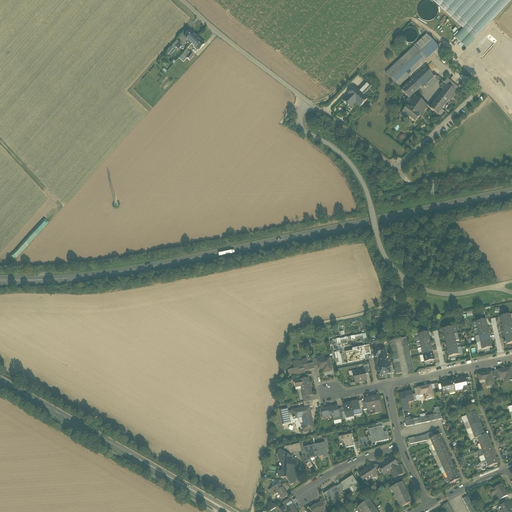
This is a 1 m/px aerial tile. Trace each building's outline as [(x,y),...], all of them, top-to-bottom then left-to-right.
[(430,0),(462,28),(454,38),(466,49),(510,0),(504,0),(500,3),(499,2),(493,8),(494,0),(430,0)] [(424,14),(422,16),(429,20),(434,20),(437,13),(436,8),(432,5),(432,4),(428,2),(426,2),(423,7),(423,9),(423,10),(424,14)] [(406,29),(403,32),(402,36),(403,40),(405,43),(409,44),(413,43),(416,40),(418,36),(417,32),(414,29),(410,28),(406,29)] [(183,37),(191,44),(197,37),(189,30),(183,37)] [(426,35),(414,47),(426,60),(433,54),(439,60),(444,55),(426,35)] [(205,44),(197,37),(191,44),(199,51),(205,44)] [(414,47),(401,59),(413,73),(426,60),(414,47)] [(181,55),(190,63),(194,58),(185,51),(181,55)] [(398,87),(413,73),(401,59),(385,73),(398,87)] [(408,98),(412,95),(421,87),(422,88),(434,78),(425,68),(401,90),(408,98)] [(444,84),(455,92),(458,88),(447,79),(444,84)] [(360,89),(365,94),(371,87),(366,83),(360,89)] [(440,95),(448,101),(455,92),(444,84),(440,88),(443,91),(440,95)] [(343,101),(350,108),(355,103),(356,102),(359,102),(361,105),(366,99),(363,96),(358,92),(355,88),(343,101)] [(408,105),(407,107),(419,117),(427,107),(415,96),(414,97),(412,95),(408,98),(404,102),(408,105)] [(429,109),(438,115),(448,101),(440,95),(429,109)] [(415,123),(419,117),(407,107),(402,113),(415,123)] [(500,317),(501,324),(511,322),(510,315),(500,317)] [(476,323),(477,330),(487,328),(486,320),(476,323)] [(501,324),(503,331),(511,329),(511,326),(511,322),(501,324)] [(442,330),(444,337),(454,335),(452,328),(442,330)] [(477,330),(479,336),(489,334),(487,328),(477,330)] [(511,329),(503,331),(504,338),(511,336),(511,329)] [(418,335),(419,342),(429,340),(428,333),(418,335)] [(365,334),(336,338),(336,343),(355,340),(354,338),(365,336),(365,334)] [(479,336),(480,343),(490,341),(489,334),(479,336)] [(454,338),(454,335),(444,337),(445,344),(455,342),(454,338)] [(419,342),(421,349),(431,347),(429,340),(419,342)] [(492,348),(490,341),(480,343),(482,350),(492,348)] [(457,348),(455,342),(445,344),(447,351),(457,348)] [(376,344),(369,346),(370,352),(373,351),(373,350),(377,349),(376,344)] [(346,353),(348,363),(361,360),(361,359),(364,358),(363,355),(364,355),(362,347),(362,348),(358,349),(358,351),(346,353)] [(421,349),(422,356),(432,354),(431,347),(421,349)] [(380,366),(380,367),(388,365),(384,348),(377,349),(373,350),(373,351),(375,358),(378,357),(380,366)] [(458,355),(457,348),(447,351),(448,357),(458,355)] [(342,353),(339,354),(339,352),(334,352),(335,359),(338,358),(338,364),(344,363),(342,353)] [(434,361),(432,354),(422,356),(424,363),(434,361)] [(317,361),(318,366),(322,366),(322,369),(323,373),(332,371),(329,358),(317,361)] [(287,372),(288,376),(299,374),(304,373),(304,372),(309,371),(307,365),(306,360),(292,363),(293,370),(287,372)] [(388,367),(388,365),(380,367),(380,366),(377,367),(379,376),(389,373),(388,367)] [(506,378),(507,383),(511,381),(511,377),(510,368),(497,371),(498,380),(506,378)] [(352,373),(354,383),(367,381),(365,375),(364,371),(352,373)] [(485,378),(486,386),(494,384),(492,378),(491,372),(478,375),(479,380),(485,378)] [(465,378),(453,381),(455,390),(461,388),(462,392),(467,391),(467,387),(466,385),(465,379),(465,378)] [(303,397),(303,398),(310,396),(312,396),(308,379),(299,381),(294,382),(295,389),(301,388),(303,397)] [(448,391),(455,390),(453,381),(440,383),(443,396),(449,395),(448,391)] [(423,395),(424,400),(433,398),(430,386),(417,389),(418,396),(423,395)] [(399,394),(403,411),(408,410),(407,403),(413,402),(412,396),(411,392),(399,394)] [(374,408),(375,413),(382,412),(378,396),(364,399),(365,403),(366,410),(374,408)] [(358,401),(351,403),(353,416),(360,415),(359,408),(358,402),(358,401)] [(346,418),(353,416),(351,403),(343,405),(344,412),(346,418)] [(332,416),(333,421),(340,419),(338,410),(337,406),(322,409),(323,413),(321,413),(322,418),(332,416)] [(302,427),(303,432),(313,430),(310,417),(309,413),(308,408),(304,409),(288,412),(288,414),(292,413),(294,419),(302,417),(304,427),(302,427)] [(283,425),(283,426),(288,425),(288,424),(290,424),(288,414),(288,412),(287,409),(279,411),(282,425),(283,425)] [(475,413),(466,416),(468,422),(477,419),(475,413)] [(477,419),(468,422),(470,428),(479,424),(477,419)] [(479,424),(470,428),(472,434),(482,430),(479,424)] [(374,438),(375,443),(388,440),(387,434),(383,435),(381,427),(376,428),(368,430),(370,438),(374,438)] [(482,430),(472,434),(475,439),(477,439),(484,436),(482,430)] [(344,442),(345,448),(354,446),(352,439),(353,439),(352,434),(338,437),(339,443),(344,442)] [(477,439),(479,444),(488,441),(486,435),(484,436),(477,439)] [(430,440),(432,446),(441,441),(439,436),(436,437),(433,438),(431,439),(430,440)] [(432,446),(435,451),(444,447),(441,441),(432,446)] [(490,447),(488,441),(479,444),(481,450),(490,447)] [(324,443),(314,446),(316,456),(322,454),(323,458),(328,457),(325,447),(325,443),(324,443)] [(282,452),(288,456),(290,454),(300,452),(299,445),(285,448),(282,452)] [(310,457),(316,456),(314,446),(303,448),(303,451),(306,462),(307,462),(309,461),(311,461),(310,459),(310,457)] [(435,451),(437,457),(446,452),(444,447),(435,451)] [(490,447),(481,450),(483,456),(493,453),(490,447)] [(286,478),(290,486),(296,482),(296,476),(294,475),(295,468),(297,467),(297,462),(288,456),(282,452),(280,451),(277,455),(280,462),(282,462),(284,464),(284,467),(282,468),(283,471),(281,472),(281,473),(281,478),(286,478)] [(437,457),(440,462),(449,458),(446,452),(437,457)] [(495,458),(493,453),(483,456),(486,462),(495,458)] [(391,475),(394,479),(402,474),(397,467),(398,466),(392,458),(378,466),(384,475),(389,472),(392,470),(394,473),(391,475)] [(440,462),(442,467),(451,463),(449,458),(440,462)] [(495,458),(486,462),(488,468),(497,464),(495,458)] [(486,469),(488,468),(486,462),(479,464),(481,470),(483,471),(485,470),(486,469)] [(445,473),(454,469),(451,463),(442,467),(439,469),(442,475),(445,473)] [(378,466),(375,468),(377,471),(380,476),(381,477),(384,475),(378,466)] [(358,475),(364,483),(376,475),(375,473),(371,467),(358,475)] [(445,473),(447,478),(456,474),(454,469),(445,473)] [(459,480),(456,474),(447,478),(450,484),(459,480)] [(351,487),(354,492),(360,488),(352,476),(340,484),(341,485),(344,490),(345,491),(351,487)] [(399,504),(401,508),(411,503),(402,483),(391,488),(393,492),(392,492),(398,505),(399,504)] [(276,492),(282,500),(288,496),(282,488),(284,487),(283,485),(281,487),(279,484),(269,491),(273,497),(276,495),(274,493),(276,492)] [(499,500),(499,501),(503,499),(507,496),(502,487),(503,487),(501,484),(492,490),(488,493),(491,497),(495,494),(499,500)] [(324,495),(331,507),(335,504),(332,499),(339,494),(339,493),(335,488),(335,487),(324,495)] [(376,511),(368,500),(359,507),(361,510),(360,511),(361,511),(376,511)] [(326,511),(324,509),(325,508),(324,506),(321,502),(316,506),(315,505),(309,509),(311,511),(326,511)] [(510,511),(509,509),(511,507),(508,502),(506,504),(501,507),(496,509),(498,511),(510,511)]
